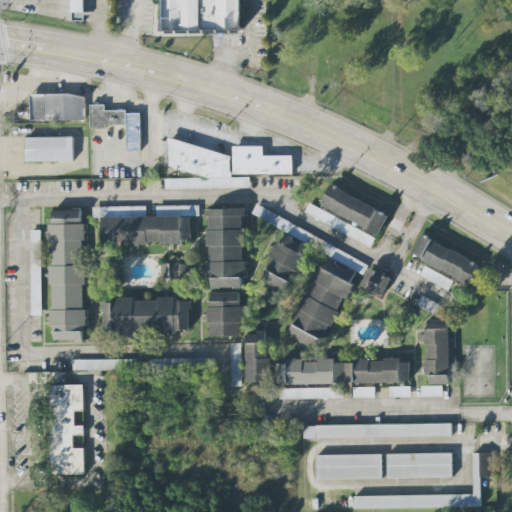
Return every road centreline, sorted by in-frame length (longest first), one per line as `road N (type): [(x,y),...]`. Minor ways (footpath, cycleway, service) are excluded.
road 1 (primary): [(0,46),(126,67),(251,107),(404,176),(511,239)]
road 2 (residential): [(397,243),(383,266),(270,197),(14,201)]
road 3 (residential): [(21,200),(24,353),(224,348)]
